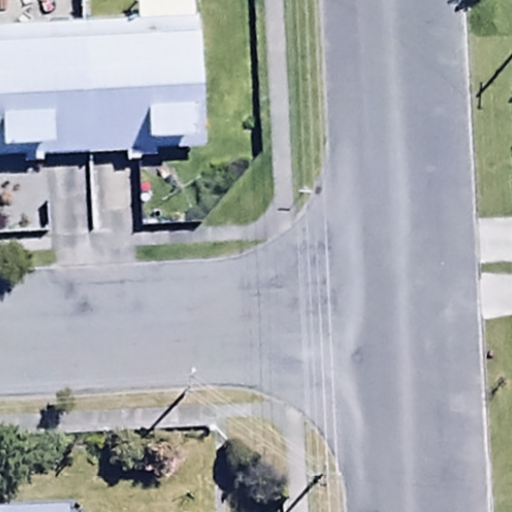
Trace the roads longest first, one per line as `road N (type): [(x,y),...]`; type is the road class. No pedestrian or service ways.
road 1 (residential): [(0,332),(393,312)]
road 2 (unclassified): [(379,0),(393,312)]
road 3 (unclassified): [(393,312),(403,511)]
